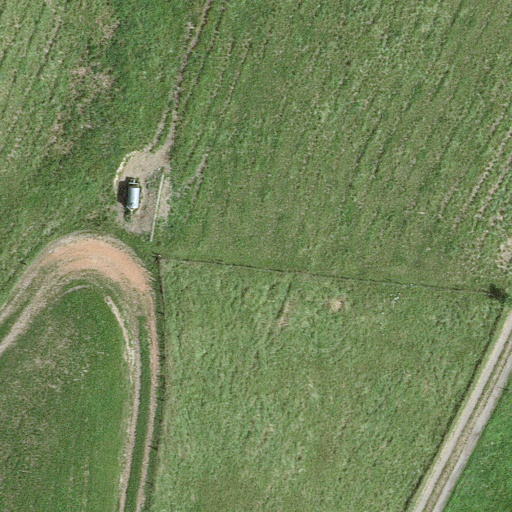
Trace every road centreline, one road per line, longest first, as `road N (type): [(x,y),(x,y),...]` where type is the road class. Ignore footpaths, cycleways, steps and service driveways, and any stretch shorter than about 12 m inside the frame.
road 1 (track): [(0,337),(35,294),(79,271),(118,283),(141,322),(121,511)]
road 2 (track): [(432,511),(511,343)]
